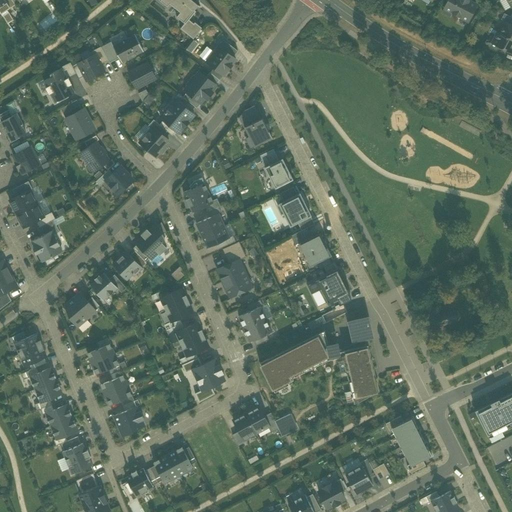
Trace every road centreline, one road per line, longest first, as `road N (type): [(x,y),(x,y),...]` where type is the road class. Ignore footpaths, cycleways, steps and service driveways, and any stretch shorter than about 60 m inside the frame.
road 1 (residential): [(158,185),(244,381),(238,396),(113,463),(40,294)]
road 2 (residential): [(256,69),(429,406)]
road 3 (secondary): [(328,0),(508,104)]
road 4 (residential): [(158,185),(40,294)]
road 5 (residential): [(256,69),(158,185)]
